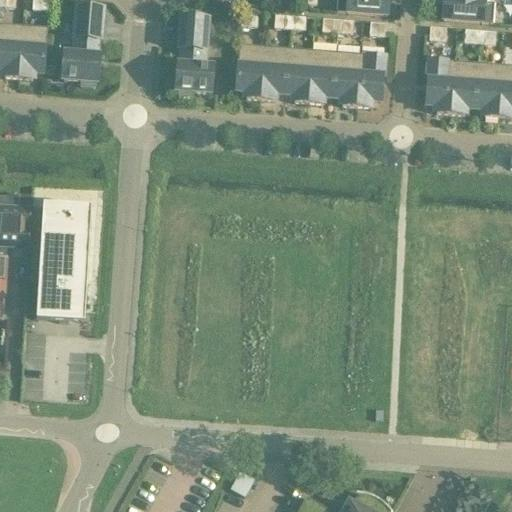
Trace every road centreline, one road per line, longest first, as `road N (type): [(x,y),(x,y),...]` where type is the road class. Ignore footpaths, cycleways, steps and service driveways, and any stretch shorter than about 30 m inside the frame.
road 1 (residential): [(511,463),(106,435)]
road 2 (residential): [(106,435),(135,117)]
road 3 (residential): [(400,138),(135,117)]
road 4 (residential): [(400,138),(413,0)]
road 5 (residential): [(135,117),(0,108)]
